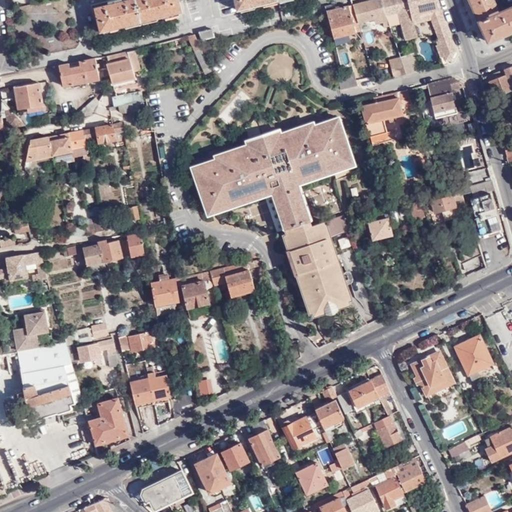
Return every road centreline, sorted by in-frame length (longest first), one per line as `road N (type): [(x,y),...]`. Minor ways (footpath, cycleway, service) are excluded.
road 1 (primary): [(107,472),(378,342)]
road 2 (unknown): [(82,238),(36,244),(11,142),(93,120),(107,99)]
road 3 (secondary): [(458,511),(378,342)]
road 4 (residential): [(511,210),(467,66)]
road 5 (primary): [(378,342),(511,276)]
road 6 (residential): [(341,95),(467,66)]
